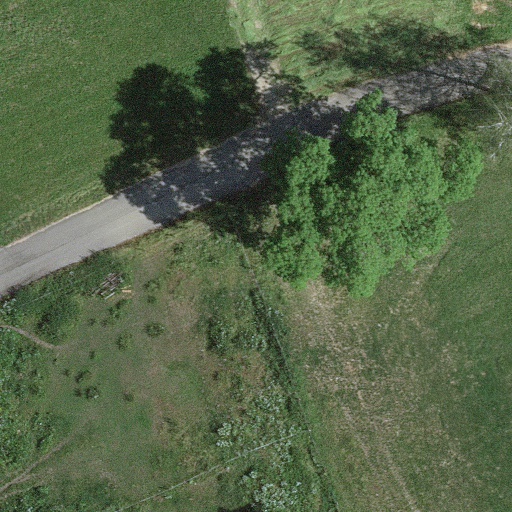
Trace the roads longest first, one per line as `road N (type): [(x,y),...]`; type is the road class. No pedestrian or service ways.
road 1 (unclassified): [(511,65),(423,87),(299,138),(0,277)]
road 2 (track): [(299,138),(493,511)]
